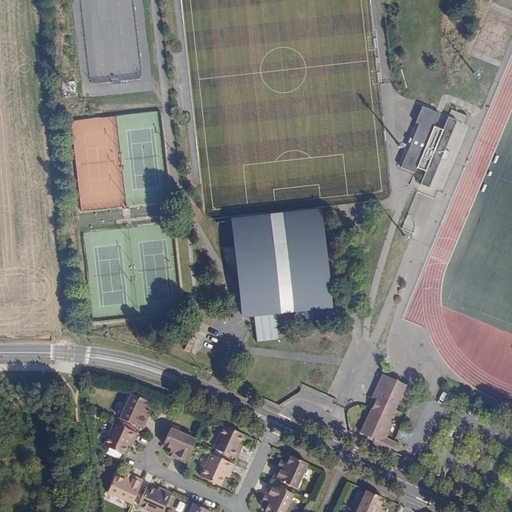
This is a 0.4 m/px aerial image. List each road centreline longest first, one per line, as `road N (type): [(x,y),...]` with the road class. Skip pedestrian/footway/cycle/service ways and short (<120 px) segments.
road 1 (tertiary): [(277,423),(123,361),(0,352)]
road 2 (tertiary): [(419,488),(277,423)]
